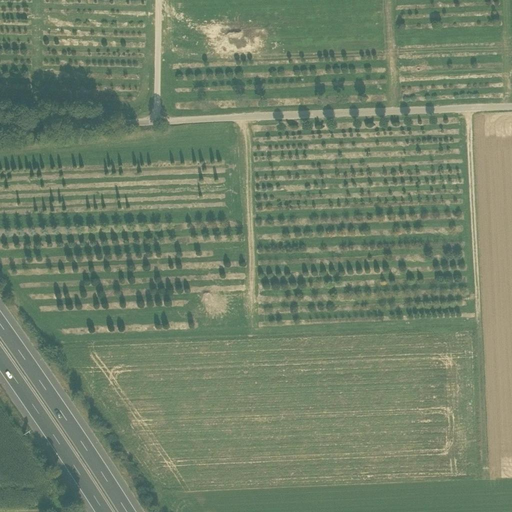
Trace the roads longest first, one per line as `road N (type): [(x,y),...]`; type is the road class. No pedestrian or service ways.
road 1 (unclassified): [(0,129),(511,105)]
road 2 (track): [(469,107),(484,478)]
road 3 (motorway): [(125,511),(0,324)]
road 4 (motorway): [(0,355),(104,511)]
road 5 (track): [(156,124),(157,0)]
